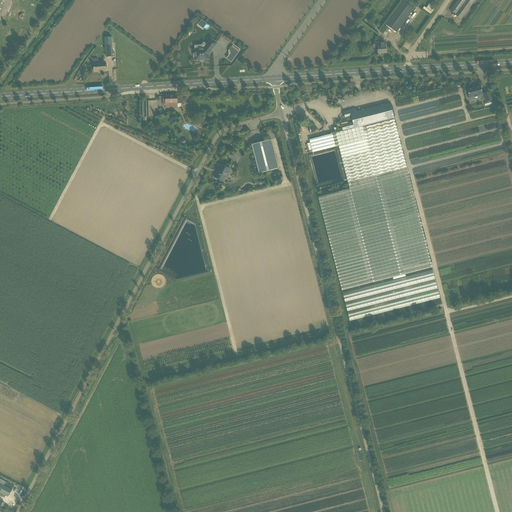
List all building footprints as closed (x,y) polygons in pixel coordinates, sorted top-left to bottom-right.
[(416,6),(412,3),(407,0),(401,0),(385,25),(388,27),(396,33),(416,6)] [(461,19),(464,15),(475,0),(457,0),(450,11),(461,19)] [(208,55),(217,43),(211,39),(205,47),(204,49),(194,50),(195,52),(193,53),(193,57),(195,59),(195,61),(209,60),(208,55)] [(105,42),(105,47),(106,57),(113,57),(112,46),(112,42),(105,42)] [(386,53),(385,43),(383,43),(383,42),(373,43),(373,47),(377,47),(378,54),(386,53)] [(231,62),(238,52),(232,47),(224,57),(231,62)] [(94,72),(106,71),(105,63),(98,64),(98,59),(93,59),(94,72)] [(474,97),(482,95),(480,87),(467,90),(469,98),(470,98),(470,101),(475,100),(474,97)] [(177,96),(177,95),(165,96),(166,108),(178,108),(177,104),(183,104),(183,98),(181,96),(177,96)] [(343,131),(394,118),(390,104),(355,112),(355,110),(343,112),(345,118),(346,118),(347,121),(352,120),(353,122),(341,125),(343,131)] [(312,152),(339,146),(348,183),(350,189),(318,197),(328,237),(342,290),(393,278),(404,275),(432,267),(431,260),(419,215),(407,168),(394,118),(343,131),(335,133),(309,140),(312,152)] [(252,145),(259,174),(278,169),(271,140),(252,145)] [(221,164),(218,171),(217,173),(214,178),(223,182),(226,177),(228,179),(231,173),(228,172),(230,169),(221,164)] [(439,298),(435,280),(432,270),(405,277),(404,275),(393,278),(394,280),(343,293),(343,295),(350,321),(439,298)] [(12,490),(0,483),(0,492),(8,497),(12,490)]
